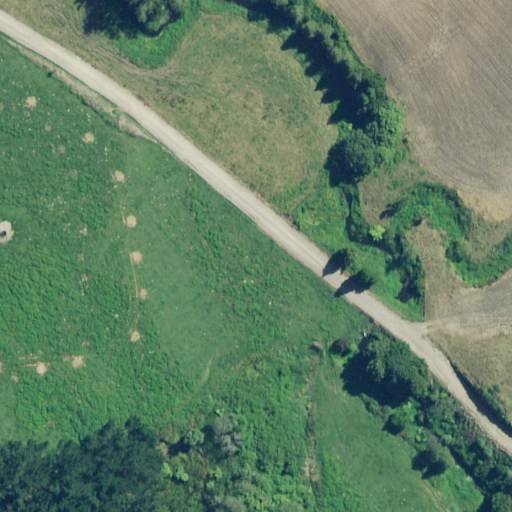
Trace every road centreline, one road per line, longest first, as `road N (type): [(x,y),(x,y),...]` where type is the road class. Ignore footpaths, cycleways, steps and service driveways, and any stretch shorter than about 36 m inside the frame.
road 1 (track): [(0,155),(76,201),(182,142),(275,0)]
road 2 (track): [(319,0),(455,96),(511,170)]
